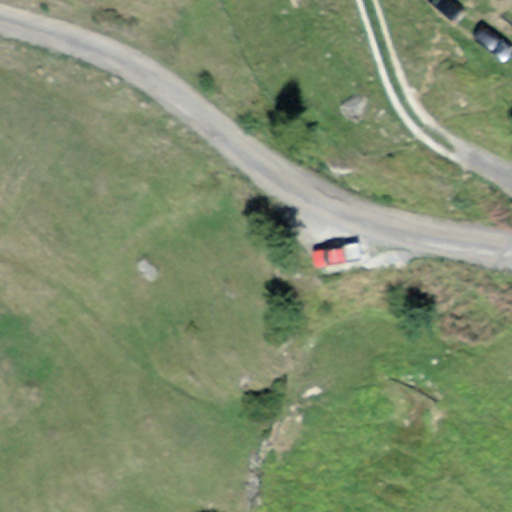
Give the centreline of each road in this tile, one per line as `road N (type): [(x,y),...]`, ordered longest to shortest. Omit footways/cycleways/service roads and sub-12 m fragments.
road 1 (track): [(0,11),(72,28),(370,205),(511,237)]
road 2 (track): [(375,0),(405,100),(511,167)]
